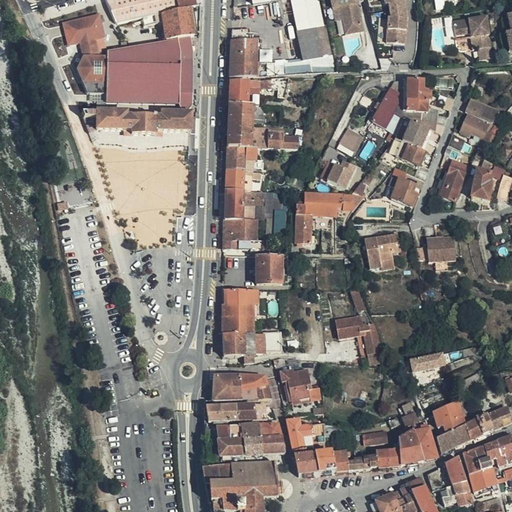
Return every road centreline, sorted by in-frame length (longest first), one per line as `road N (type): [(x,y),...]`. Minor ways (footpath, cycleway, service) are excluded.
road 1 (residential): [(21,0),(117,241),(150,348),(173,367)]
road 2 (tertiary): [(213,0),(203,255),(190,356)]
road 3 (unknown): [(511,210),(453,217),(429,197),(474,69)]
road 4 (residential): [(284,449),(265,365),(202,365)]
road 5 (residential): [(415,469),(297,504),(293,511)]
road 6 (tertiary): [(188,388),(192,511)]
